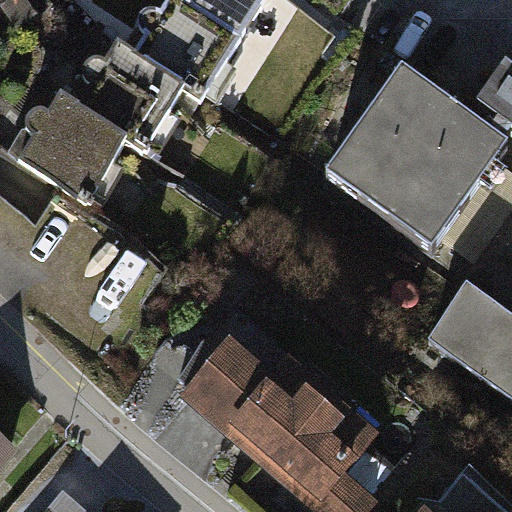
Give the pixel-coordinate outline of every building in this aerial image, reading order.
[(177,2),(134,75),(179,102),(205,118),(249,45),(177,2)] [(106,58),(70,118),(122,149),(143,161),(179,102),(134,75),(106,58)] [(310,197),(425,275),(500,166),(386,87),(310,197)] [(70,118),(52,107),(40,124),(32,123),(22,124),(17,128),(18,134),(18,143),(24,148),(12,167),(88,213),(122,149),(70,118)] [(511,173),(511,150),(500,166),(511,173)] [(511,415),(511,335),(456,300),(420,358),(511,415)] [(261,382),(217,345),(168,404),(298,511),(370,511),(339,486),(372,446),(275,366),(261,382)] [(0,475),(12,462),(0,451),(0,475)] [(73,511),(52,496),(39,511),(73,511)]
